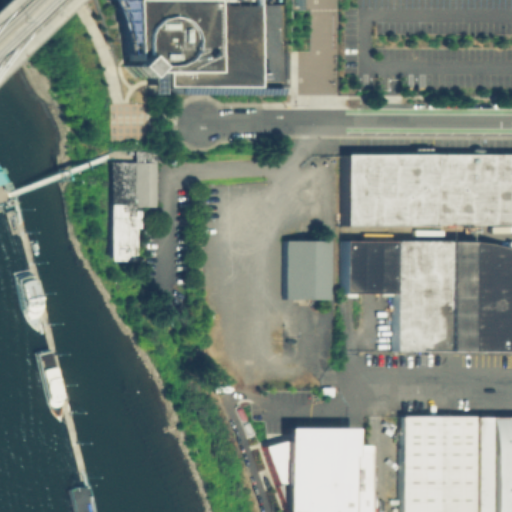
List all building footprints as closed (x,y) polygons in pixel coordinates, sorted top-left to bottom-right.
[(108,0),(249,0),(250,84),(250,86),(278,86),(278,92),(162,93),(162,86),(159,86),(159,72),(155,72),(155,92),(144,92),(144,79),(144,71),(137,71),(132,76),(121,64),(126,59),(126,52),(123,52),(120,52),(118,31),(113,10),(108,0)] [(489,154),(489,224),(338,224),(338,154),(466,154),(467,147),(478,147),(478,154),(489,154)] [(128,226),(128,258),(99,258),(101,159),(129,160),(129,155),(129,150),(152,151),(152,156),(151,205),(133,205),(133,226),(128,226)] [(489,224),(489,154),(511,154),(511,224),(506,224),(489,224)] [(464,238),(489,243),(510,250),(511,251),(511,350),(386,350),(387,292),(336,292),(336,238),(464,238)] [(281,239),(325,239),(325,300),(281,300),(281,239)] [(467,511),(393,511),(393,415),(467,415),(467,511)] [(467,511),(467,415),(511,415),(511,511),(467,511)] [(281,511),(280,426),(348,425),(348,443),(363,443),(364,511),(281,511)]
